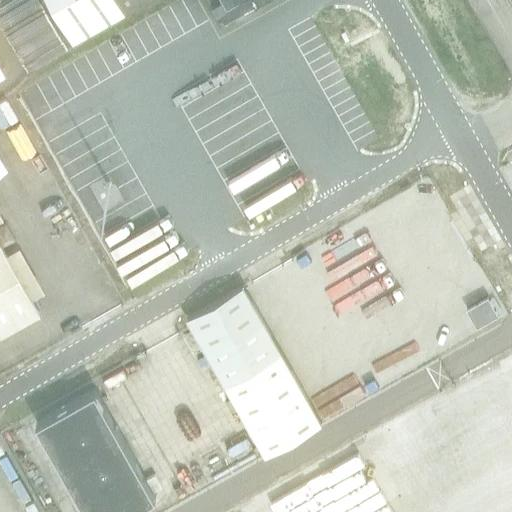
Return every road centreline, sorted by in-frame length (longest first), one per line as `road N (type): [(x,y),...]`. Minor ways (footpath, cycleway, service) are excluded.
road 1 (unclassified): [(0,396),(458,132)]
road 2 (unclassified): [(458,132),(385,0)]
